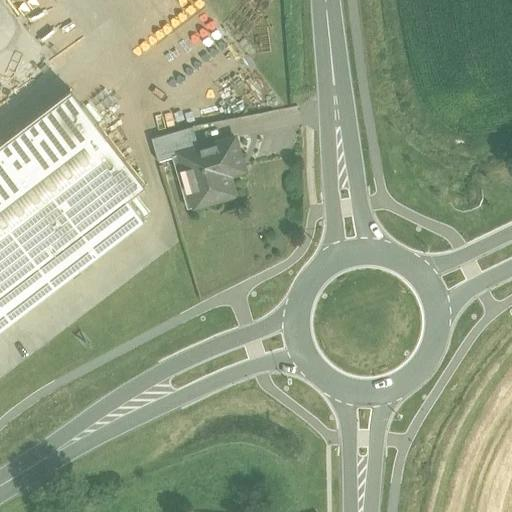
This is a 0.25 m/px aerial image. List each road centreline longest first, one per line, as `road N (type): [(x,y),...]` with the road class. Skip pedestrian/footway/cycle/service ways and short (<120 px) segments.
road 1 (primary): [(293,316),(194,355),(105,418)]
road 2 (primary): [(105,418),(258,365),(303,358)]
road 3 (secondary): [(335,110),(329,257)]
road 4 (secondary): [(383,249),(335,110)]
road 5 (primary): [(0,480),(105,418)]
